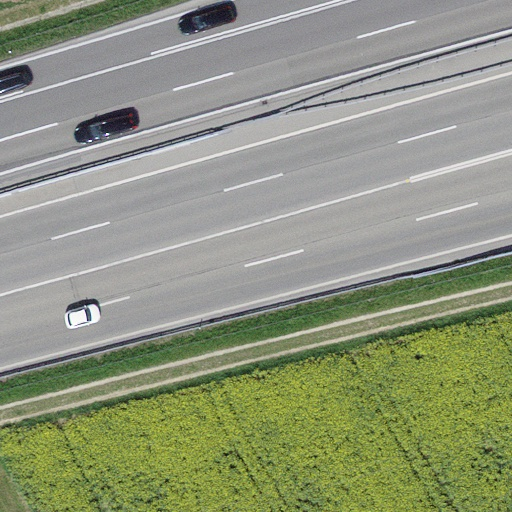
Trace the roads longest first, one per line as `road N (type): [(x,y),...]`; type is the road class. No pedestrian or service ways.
road 1 (motorway): [(0,258),(70,231),(511,110)]
road 2 (motorway): [(0,323),(511,193)]
road 3 (track): [(0,415),(511,291)]
road 4 (motorway): [(489,0),(166,91)]
road 5 (motorway): [(385,0),(166,91)]
road 6 (motorway): [(166,91),(0,140)]
